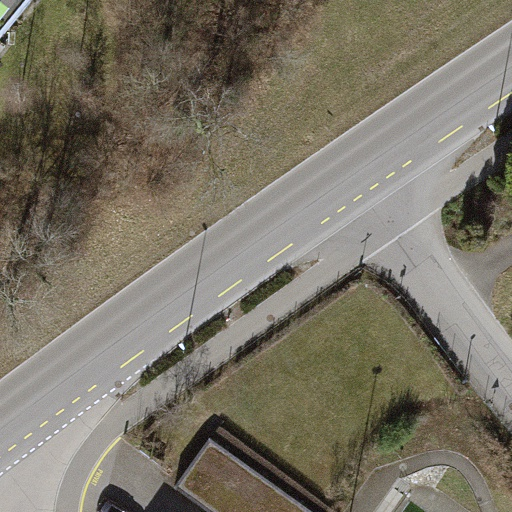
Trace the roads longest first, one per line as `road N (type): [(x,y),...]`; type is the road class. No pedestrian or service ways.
road 1 (secondary): [(0,420),(334,179)]
road 2 (residential): [(334,179),(511,382)]
road 3 (secondary): [(334,179),(511,61)]
